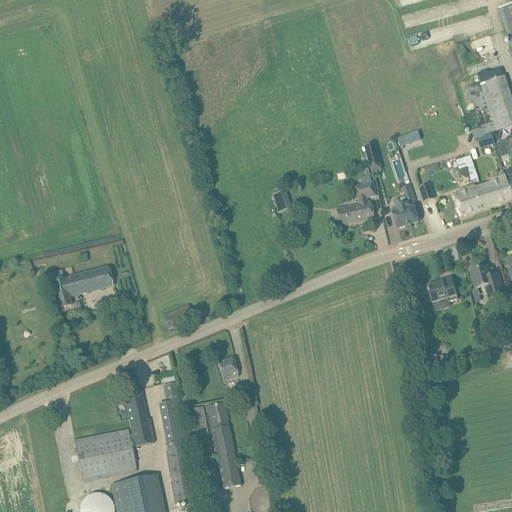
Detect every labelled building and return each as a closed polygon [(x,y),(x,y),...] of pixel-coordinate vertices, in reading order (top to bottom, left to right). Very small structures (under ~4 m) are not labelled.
[(511,4),(500,9),(511,45),(511,4)] [(403,147),(421,141),(418,133),(397,140),(401,150),(403,149),(403,147)] [(491,134),(484,137),(477,139),(480,148),(494,143),(491,134)] [(511,139),(497,145),(501,158),(509,155),(509,158),(511,157),(511,139)] [(382,170),(376,149),(366,152),(372,173),(382,170)] [(427,154),(425,149),(418,152),(417,149),(407,153),(410,161),(427,154)] [(464,158),(467,169),(472,182),(479,179),(471,155),(464,158)] [(460,171),(467,169),(464,158),(456,160),(460,171)] [(482,211),(511,200),(511,197),(506,178),(474,189),(482,211)] [(373,184),(373,183),(355,187),(358,200),(359,200),(360,206),(337,211),(340,227),(375,219),(371,203),(368,204),(367,198),(376,196),(373,184)] [(434,199),(429,185),(419,189),(424,203),(434,199)] [(461,218),(482,211),(474,189),(454,196),(461,218)] [(272,194),(277,211),(290,208),(285,191),(272,194)] [(406,198),(394,201),(396,207),(391,209),(393,213),(392,213),(398,230),(419,223),(413,207),(409,208),(408,204),(407,204),(406,198)] [(498,274),(490,276),(487,267),(478,269),(476,268),(472,269),(471,271),(470,272),(476,290),(485,287),(490,301),(505,297),(498,274)] [(113,287),(108,268),(51,282),(58,310),(71,307),(69,298),(113,287)] [(458,300),(451,278),(442,281),(443,283),(427,288),(432,304),(448,299),(449,303),(458,300)] [(168,331),(193,320),(188,307),(162,318),(168,331)] [(500,353),(497,344),(490,347),(492,356),(500,353)] [(444,366),(443,357),(419,357),(419,367),(444,366)] [(232,358),(218,363),(224,382),(239,378),(232,358)] [(174,384),(163,386),(166,404),(178,401),(174,384)] [(188,389),(180,391),(183,409),(192,407),(188,389)] [(140,390),(124,393),(130,424),(147,421),(140,390)] [(166,404),(158,405),(168,452),(186,449),(187,449),(187,448),(188,448),(178,401),(166,404)] [(208,407),(224,489),(242,485),(225,403),(208,407)] [(186,412),(201,494),(219,490),(203,408),(186,412)] [(128,431),(75,442),(83,482),(136,472),(131,449),(154,444),(149,420),(147,421),(130,424),(133,435),(129,436),(128,431)] [(168,452),(167,452),(175,505),(194,502),(186,449),(168,452)] [(163,511),(156,477),(111,486),(116,511),(163,511)] [(81,511),(113,511),(100,491),(77,506),(81,511)]
